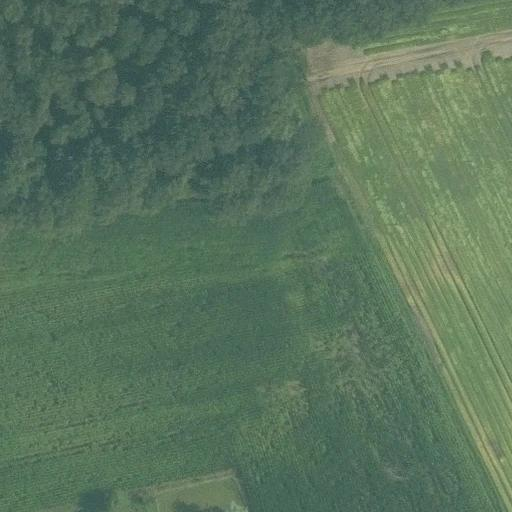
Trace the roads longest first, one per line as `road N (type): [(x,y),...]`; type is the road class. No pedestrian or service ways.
road 1 (track): [(336,0),(306,9),(288,29),(301,129),(287,168),(268,177),(116,188)]
road 2 (track): [(116,188),(152,143),(222,0)]
